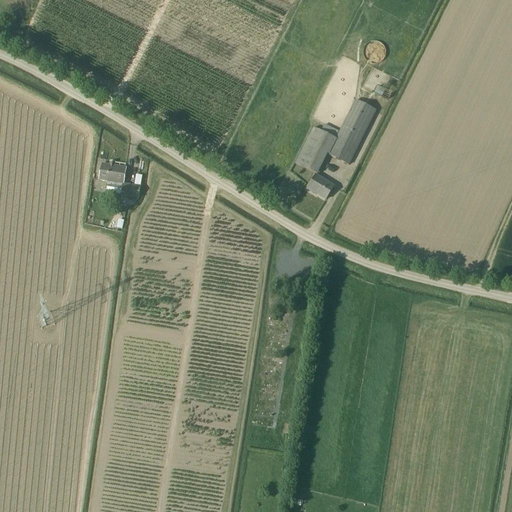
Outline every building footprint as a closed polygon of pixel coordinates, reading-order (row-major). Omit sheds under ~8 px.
[(363,51),(363,53),(363,55),(363,57),(364,59),(365,61),(367,62),(368,63),(370,64),(372,65),(374,65),(376,65),(378,64),(380,63),(382,62),(383,61),(384,59),(385,57),(386,55),(386,53),(386,51),(385,49),(384,48),(383,46),(382,44),(380,43),(378,42),(376,42),(374,42),(372,42),(370,42),(368,43),(367,44),(365,46),(364,48),(363,49),(363,51)] [(375,94),(381,97),(385,89),(378,87),(375,94)] [(355,101),(335,139),(313,128),(295,165),(317,176),(328,155),(329,156),(348,166),(376,111),(355,101)] [(119,205),(130,206),(134,205),(135,199),(138,200),(140,186),(123,183),(125,168),(102,165),(99,181),(107,182),(106,193),(121,195),(120,196),(121,196),(119,205)] [(334,187),(315,176),(307,190),(312,193),(312,192),(325,200),(334,187)]
